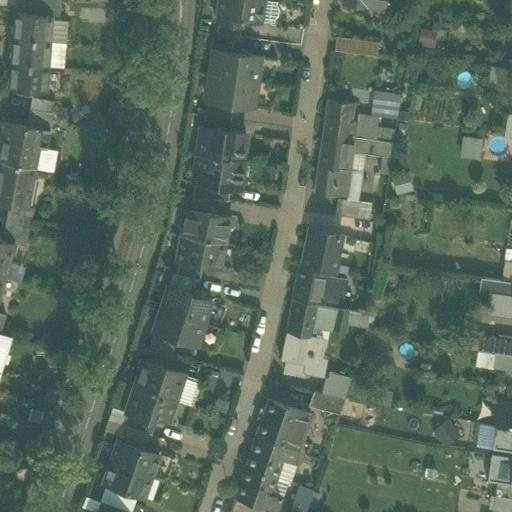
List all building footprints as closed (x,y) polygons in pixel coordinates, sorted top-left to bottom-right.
[(58,19),(60,0),(29,0),(28,14),(51,15),(51,19),(58,19)] [(260,22),(260,21),(263,0),(218,0),(216,22),(218,23),(239,25),(240,20),(260,22)] [(277,1),(272,0),(263,0),(260,21),(274,23),(274,19),(278,16),(279,8),(277,4),(277,1)] [(384,0),(340,0),(340,2),(383,8),(384,0)] [(13,38),(49,41),(51,19),(51,15),(28,14),(15,12),(13,38)] [(58,19),(51,19),(49,41),(65,43),(67,20),(58,19)] [(216,33),(239,37),(241,26),(239,25),(218,23),(216,33)] [(437,30),(419,27),(416,45),(434,48),(437,30)] [(215,49),(239,52),(241,38),(217,34),(215,49)] [(333,50),(359,54),(361,40),(335,37),(333,50)] [(13,38),(11,64),(47,67),(49,41),(13,38)] [(373,42),(361,40),(359,54),(371,55),(373,42)] [(213,49),(209,74),(257,81),(260,55),(239,52),(215,49),(213,49)] [(426,62),(412,60),(409,82),(422,84),(426,62)] [(45,93),(47,67),(11,64),(9,90),(45,93)] [(509,68),(489,65),(485,86),(505,89),(509,68)] [(253,107),(257,81),(209,74),(205,100),(207,100),(231,104),(253,107)] [(422,94),(411,93),(409,108),(420,109),(422,94)] [(368,94),(365,114),(374,115),(397,119),(400,98),(368,94)] [(29,109),(51,112),(53,101),(31,97),(29,109)] [(207,100),(205,115),(229,118),(231,104),(207,100)] [(326,101),(322,132),(352,136),(354,125),(349,124),(351,112),(352,104),(326,101)] [(26,125),(49,130),(53,113),(29,109),(26,125)] [(372,127),(374,115),(365,114),(351,112),(349,124),(354,125),(372,127)] [(503,136),(511,136),(511,114),(506,114),(503,136)] [(231,119),(229,118),(205,115),(204,115),(202,127),(230,131),(231,119)] [(6,121),(0,151),(0,161),(34,168),(36,156),(31,155),(33,146),(46,148),(49,130),(26,125),(6,121)] [(395,131),(372,127),(354,125),(352,136),(369,139),(392,142),(394,142),(395,131)] [(200,126),(196,152),(242,159),(245,133),(230,131),(202,127),(200,126)] [(322,132),(317,166),(347,170),(350,152),(352,136),(322,132)] [(483,138),(462,135),(459,158),(480,161),(483,138)] [(367,154),(367,150),(369,139),(352,136),(350,152),(367,154)] [(392,142),(369,139),(367,150),(391,154),(392,142)] [(244,159),(242,159),(196,152),(192,181),(194,181),(230,186),(240,188),(244,159)] [(26,207),(34,168),(0,161),(0,203),(9,205),(26,208),(26,207)] [(343,198),(347,170),(317,166),(313,194),(343,198)] [(391,179),(395,192),(411,187),(407,174),(391,179)] [(192,196),(228,201),(230,186),(194,181),(192,196)] [(336,217),(355,219),(357,203),(338,200),(336,217)] [(9,205),(6,222),(29,228),(33,208),(26,207),(26,208),(9,205)] [(185,209),(181,235),(224,242),(227,225),(233,222),(229,217),(185,209)] [(25,247),(29,228),(6,222),(2,239),(13,242),(13,243),(25,247)] [(309,228),(301,266),(326,271),(334,273),(342,235),(309,228)] [(219,268),(224,242),(181,235),(176,261),(178,261),(202,265),(219,268)] [(0,238),(0,276),(5,278),(9,261),(8,261),(13,243),(13,242),(2,239),(0,238)] [(178,261),(176,274),(195,278),(199,279),(202,265),(178,261)] [(299,265),(292,299),(325,305),(328,291),(322,290),(325,275),(326,271),(301,266),(299,265)] [(192,293),(195,278),(176,274),(173,273),(172,273),(169,285),(192,293)] [(346,279),(325,275),(322,290),(328,291),(325,305),(340,308),(346,279)] [(486,294),(511,297),(511,282),(480,278),(478,293),(486,294)] [(167,285),(159,308),(204,322),(211,299),(192,293),(169,285),(167,285)] [(511,316),(511,310),(511,297),(486,294),(484,312),(511,316)] [(292,299),(285,335),(311,340),(313,336),(314,328),(316,318),(322,319),(325,305),(292,299)] [(314,328),(345,335),(350,311),(340,308),(325,305),(322,319),(316,318),(314,328)] [(197,345),(204,322),(159,308),(152,330),(154,331),(167,335),(197,345)] [(154,331),(148,348),(171,355),(175,343),(165,340),(167,335),(154,331)] [(0,370),(11,337),(0,333),(0,370)] [(279,362),(291,364),(305,367),(303,375),(324,379),(328,360),(320,358),(324,338),(313,336),(311,340),(285,335),(284,336),(287,337),(282,361),(280,360),(279,362)] [(477,351),(494,353),(511,355),(511,340),(479,335),(477,351)] [(175,356),(171,355),(148,348),(144,360),(171,368),(175,356)] [(511,370),(511,355),(494,353),(492,368),(511,370)] [(142,359),(134,386),(176,399),(183,376),(171,372),(172,369),(171,368),(144,360),(142,359)] [(303,377),(303,375),(305,367),(291,364),(289,374),(303,377)] [(326,394),(344,399),(351,377),(332,372),(326,394)] [(169,420),(176,399),(134,386),(125,412),(127,412),(151,420),(152,419),(153,415),(169,420)] [(308,406),(339,414),(344,399),(326,394),(313,391),(308,406)] [(267,399),(255,434),(298,449),(299,449),(311,414),(267,399)] [(505,426),(511,427),(511,403),(498,401),(495,420),(506,421),(505,426)] [(123,424),(124,424),(151,433),(155,420),(152,419),(151,420),(127,412),(123,424)] [(432,429),(446,444),(458,433),(445,418),(432,429)] [(151,433),(124,424),(119,440),(132,444),(134,441),(147,445),(151,433)] [(495,426),(491,449),(511,452),(511,427),(505,426),(505,428),(495,426)] [(293,464),(298,449),(255,434),(244,466),(245,466),(276,477),(282,460),(293,464)] [(117,439),(109,461),(151,476),(159,454),(132,444),(119,440),(117,439)] [(511,457),(491,454),(486,481),(496,483),(496,482),(509,484),(511,467),(511,457)] [(143,498),(151,476),(109,461),(102,483),(106,485),(132,494),(143,498)] [(234,497),(235,498),(273,511),(275,511),(281,498),(270,494),(276,477),(245,466),(234,497)] [(496,483),(494,496),(511,498),(511,486),(509,486),(509,484),(496,482),(496,483)] [(302,484),(293,498),(305,504),(313,491),(302,484)] [(106,485),(100,500),(126,509),(132,494),(106,485)] [(511,509),(511,498),(494,496),(493,507),(511,509)] [(272,511),(273,511),(235,498),(230,511),(272,511)] [(125,511),(127,510),(126,509),(100,500),(96,511),(125,511)]
